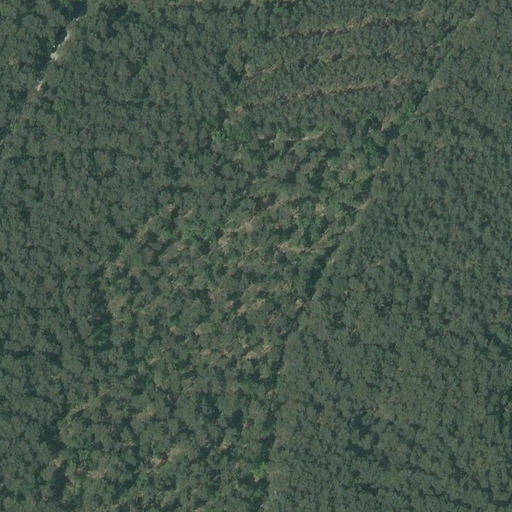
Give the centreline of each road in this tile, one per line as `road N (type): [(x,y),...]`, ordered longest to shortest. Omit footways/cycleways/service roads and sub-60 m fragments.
road 1 (track): [(261,511),(285,348),(484,0)]
road 2 (unclassified): [(0,152),(85,0)]
